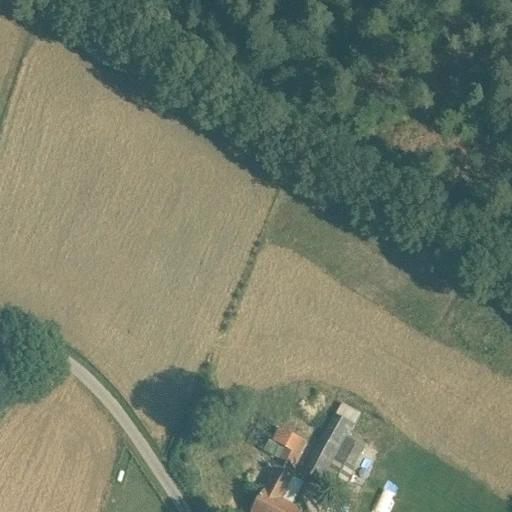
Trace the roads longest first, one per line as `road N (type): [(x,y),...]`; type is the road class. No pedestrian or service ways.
road 1 (track): [(110,0),(511,234)]
road 2 (unclassified): [(194,511),(157,454),(71,363),(0,333)]
road 3 (track): [(381,0),(310,111)]
